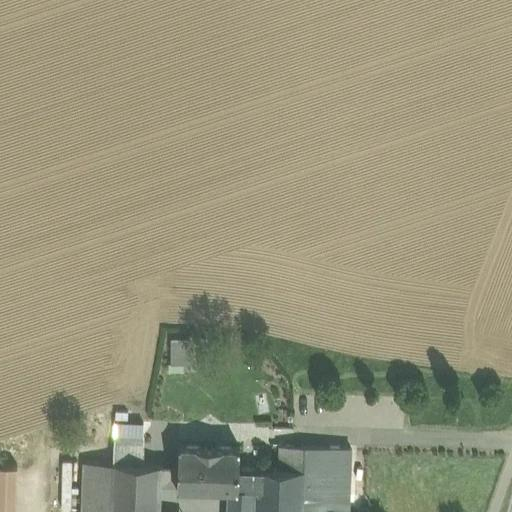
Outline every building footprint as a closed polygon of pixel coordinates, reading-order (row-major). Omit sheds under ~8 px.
[(192,364),(192,342),(172,343),(172,364),(192,364)] [(114,417),(114,429),(143,430),(147,418),(114,417)] [(114,429),(113,456),(143,457),(143,430),(114,429)] [(239,441),(177,439),(176,458),(176,482),(227,483),(238,483),(238,463),(239,441)] [(279,441),(279,464),(300,464),(300,466),(349,468),(349,458),(350,443),(279,441)] [(83,511),(110,511),(113,456),(86,455),(83,511)] [(160,458),(143,457),(113,456),(110,511),(158,511),(159,481),(160,458)] [(160,458),(159,481),(176,482),(176,458),(160,458)] [(366,459),(349,458),(349,468),(348,492),(365,492),(366,459)] [(14,511),(16,462),(0,461),(0,511),(14,511)] [(279,464),(238,463),(238,483),(300,485),(300,466),(300,464),(279,464)] [(348,492),(349,468),(300,466),(300,485),(299,509),(312,509),(348,510),(348,508),(348,492)] [(298,511),(299,509),(300,485),(238,483),(227,483),(226,511),(298,511)]
